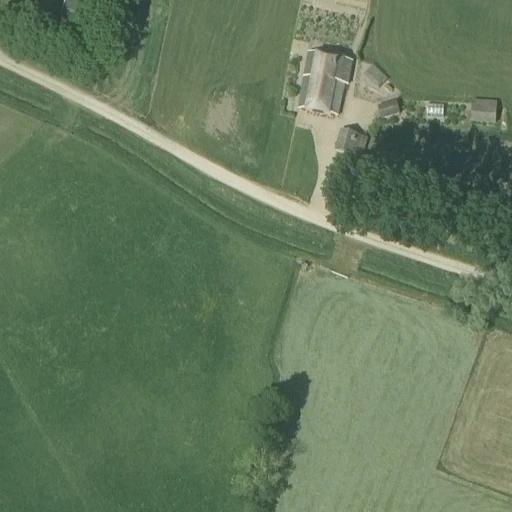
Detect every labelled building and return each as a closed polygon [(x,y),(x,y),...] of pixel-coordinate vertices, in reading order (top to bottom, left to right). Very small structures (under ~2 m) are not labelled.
[(83,25),(89,3),(78,0),(64,0),(59,18),(83,25)] [(348,87),(353,64),(309,56),(298,111),(339,119),(345,86),(348,87)] [(495,126),(496,103),(472,102),(470,125),(495,126)] [(381,122),(399,116),(395,103),(377,109),(381,122)] [(362,159),(367,140),(340,133),(334,154),(351,159),(352,157),(362,159)]
